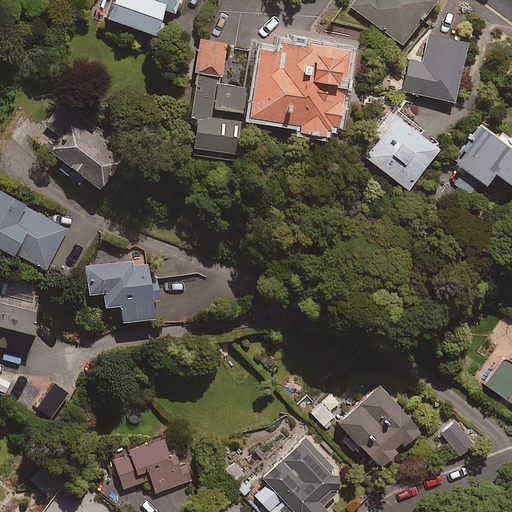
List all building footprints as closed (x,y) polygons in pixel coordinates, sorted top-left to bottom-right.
[(177,0),(116,0),(108,25),(157,41),(166,14),(173,16),(177,0)] [(437,6),(429,0),(354,0),(349,7),(403,49),(437,6)] [(469,45),(430,35),(423,66),(411,63),(403,93),(454,106),(469,45)] [(213,113),(218,87),(220,87),(226,55),(227,45),(200,40),(188,117),(197,119),(191,154),(241,163),(247,127),(212,121),(213,113)] [(227,45),(226,55),(244,58),(239,90),(252,92),(259,50),(227,45)] [(248,119),(247,127),(299,136),(298,144),(327,148),(329,141),(339,142),(353,59),(280,47),(279,53),(259,50),(252,92),(248,119)] [(239,90),(220,87),(218,87),(213,113),(248,119),(252,92),(239,90)] [(65,140),(50,161),(60,167),(56,173),(81,190),(84,186),(100,198),(124,164),(105,151),(107,148),(74,126),(81,116),(62,102),(46,126),(65,140)] [(424,132),(396,110),(360,156),(408,194),(439,155),(419,138),(424,132)] [(511,194),(511,144),(499,134),(496,138),(480,125),(448,165),(453,169),(444,180),(468,199),(478,187),(486,193),(495,181),(511,194)] [(67,231),(0,195),(0,254),(13,261),(15,257),(45,273),(67,231)] [(152,304),(160,303),(158,280),(150,281),(148,263),(86,269),(89,301),(104,299),(106,315),(121,313),(123,327),(154,324),(152,304)] [(0,361),(24,368),(43,307),(0,294),(0,361)] [(511,367),(505,362),(486,389),(511,407),(511,367)] [(339,429),(380,473),(419,437),(379,393),(339,429)] [(339,405),(330,395),(309,413),(322,427),(334,417),(330,413),(339,405)] [(41,399),(32,410),(48,423),(57,413),(41,399)] [(472,449),(455,427),(442,437),(459,459),(472,449)] [(328,466),(302,439),(243,495),(258,511),(322,511),(318,508),(339,488),(324,471),(328,466)] [(168,458),(161,442),(112,462),(124,491),(150,480),(156,495),(191,480),(185,467),(178,470),(172,456),(168,458)]
